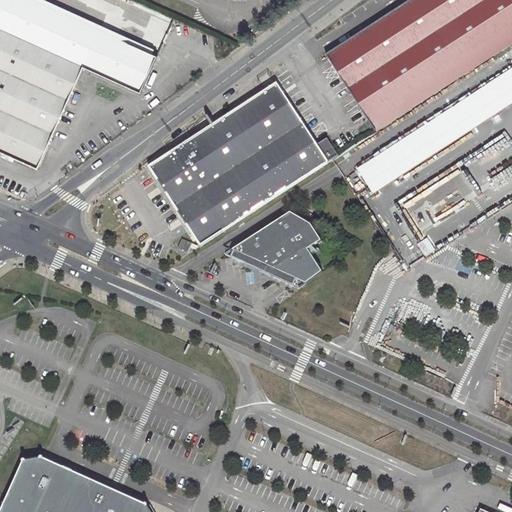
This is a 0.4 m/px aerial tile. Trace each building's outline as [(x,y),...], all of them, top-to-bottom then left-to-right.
[(157,55),(33,0),(0,0),(0,28),(83,66),(140,92),(157,55)] [(377,132),(511,45),(511,0),(418,0),(329,58),(377,132)] [(0,28),(0,149),(3,150),(1,155),(12,161),(14,156),(37,166),(81,70),(83,66),(0,28)] [(511,71),(359,170),(375,195),(511,106),(511,71)] [(318,144),(277,84),(151,168),(187,223),(202,246),(333,161),(340,157),(327,138),(318,144)] [(312,226),(292,215),(283,221),(235,250),(237,251),(234,258),(297,285),(300,278),(321,265),(311,251),(324,241),(312,226)] [(197,246),(183,240),(179,248),(188,252),(190,247),(193,249),(197,246)] [(325,270),(321,265),(300,278),(309,282),(325,270)] [(22,463),(0,511),(149,511),(147,507),(43,459),(22,463)]
